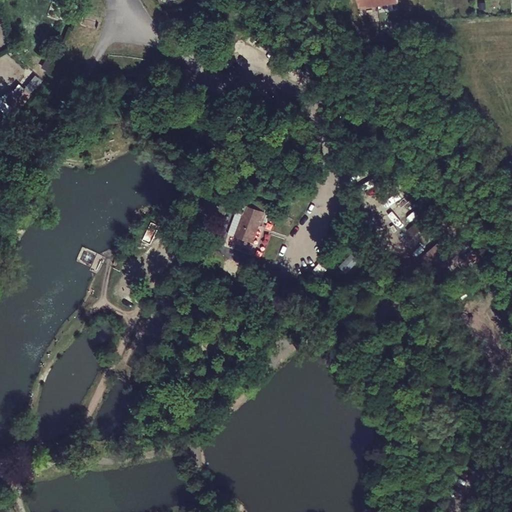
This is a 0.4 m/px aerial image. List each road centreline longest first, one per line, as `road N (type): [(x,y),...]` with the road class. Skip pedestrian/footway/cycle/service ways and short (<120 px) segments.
road 1 (unclassified): [(125,23),(206,64),(288,73)]
road 2 (residential): [(125,23),(31,134)]
